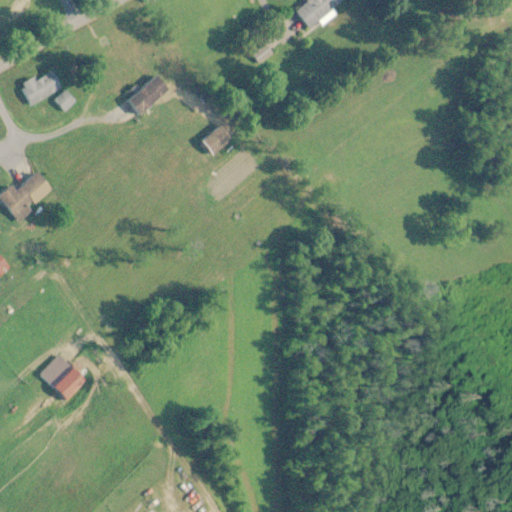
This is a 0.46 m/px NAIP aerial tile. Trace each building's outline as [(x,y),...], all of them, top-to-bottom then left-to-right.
[(345,2),(343,0),(304,0),(291,9),(304,30),(345,2)] [(270,55),(266,47),(252,54),(256,62),(270,55)] [(61,87),(51,71),(21,89),(32,106),(61,87)] [(113,111),(123,125),(169,91),(159,77),(113,111)] [(62,112),(74,103),(66,91),(53,100),(62,112)] [(200,143),(211,157),(232,140),(221,126),(200,143)] [(15,190),(11,185),(0,194),(0,201),(17,220),(51,190),(36,172),(15,190)] [(0,274),(8,267),(0,258),(0,274)] [(65,402),(84,378),(56,355),(37,378),(65,402)]
